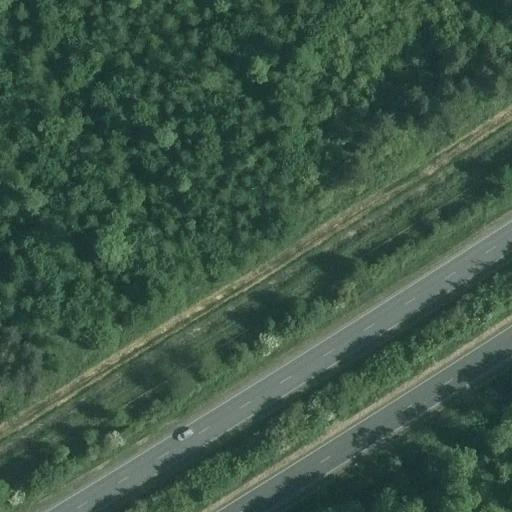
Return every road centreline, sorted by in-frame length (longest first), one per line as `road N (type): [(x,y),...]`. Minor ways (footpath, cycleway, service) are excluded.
road 1 (trunk): [(511,236),(70,511)]
road 2 (trunk): [(238,511),(511,337)]
